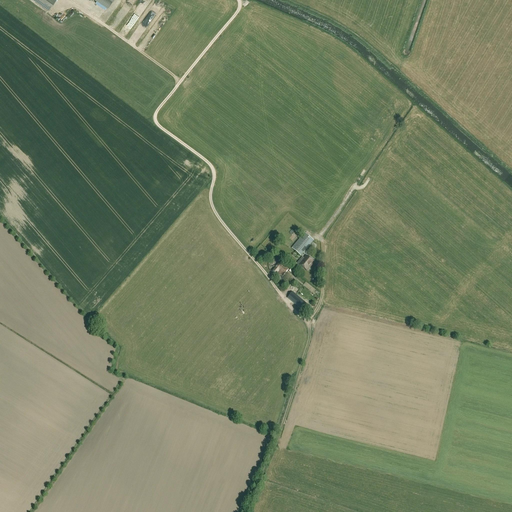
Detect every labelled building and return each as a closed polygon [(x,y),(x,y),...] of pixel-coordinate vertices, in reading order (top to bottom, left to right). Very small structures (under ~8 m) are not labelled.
[(34,0),(35,1),(48,10),(55,0),(34,0)] [(304,233),(291,248),(301,256),(313,241),(304,233)] [(307,256),(299,265),(306,271),(314,262),(307,256)] [(272,272),(276,275),(278,273),(283,276),(288,269),(280,262),(272,272)] [(290,295),(288,298),(305,313),(309,308),(306,306),(306,305),(293,294),(291,296),(290,295)]
